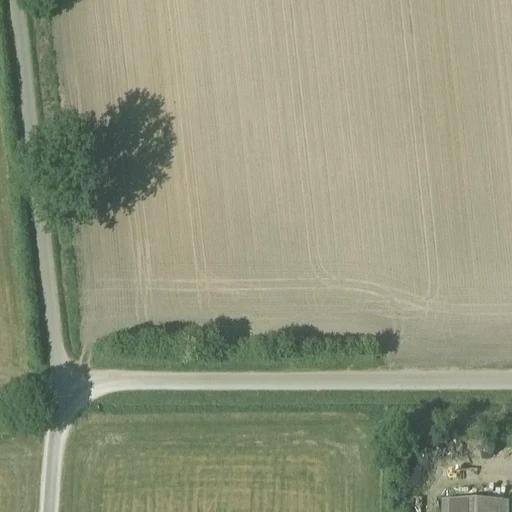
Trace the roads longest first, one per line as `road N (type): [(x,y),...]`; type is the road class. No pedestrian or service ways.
road 1 (unclassified): [(59,381),(511,385)]
road 2 (unclassified): [(16,0),(59,381)]
road 3 (unclassified): [(49,511),(59,381)]
